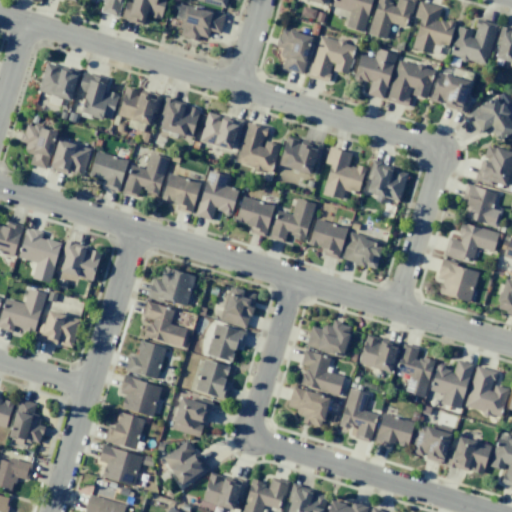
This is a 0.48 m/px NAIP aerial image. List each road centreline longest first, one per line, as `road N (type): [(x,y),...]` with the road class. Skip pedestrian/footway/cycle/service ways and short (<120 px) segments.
road 1 (residential): [(0,14),(430,148),(436,164),(394,307)]
road 2 (residential): [(0,186),(511,344)]
road 3 (residential): [(293,276),(252,409),(256,436),(492,511)]
road 4 (residential): [(52,511),(135,228)]
